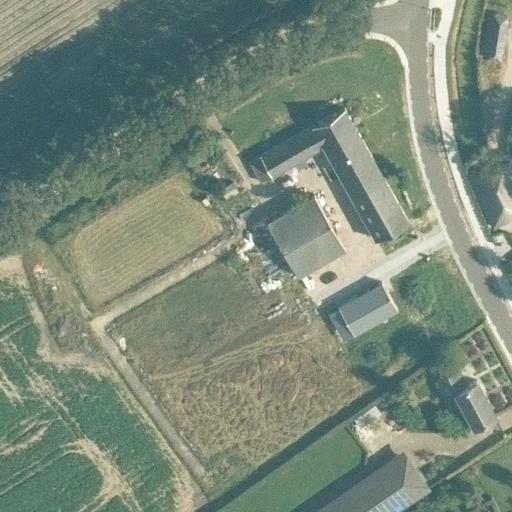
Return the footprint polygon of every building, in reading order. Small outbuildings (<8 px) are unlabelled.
[(249,160),(258,177),(260,180),(323,145),(376,238),(408,219),(344,106),(249,160)] [(486,168),(469,176),(490,221),(511,210),(511,209),(508,201),(511,199),(511,176),(507,165),(488,173),(486,168)] [(220,188),(227,197),(238,190),(232,180),(220,188)] [(0,408),(17,438),(137,368),(299,274),(345,248),(314,193),(267,220),(104,315),(102,312),(0,371),(0,408)] [(381,280),(338,305),(354,333),(397,308),(381,280)] [(458,368),(437,379),(446,396),(449,395),(456,409),(463,405),(474,426),(495,414),(476,379),(467,384),(458,368)] [(381,471),(323,511),(390,511),(428,485),(421,475),(396,492),(381,471)]
